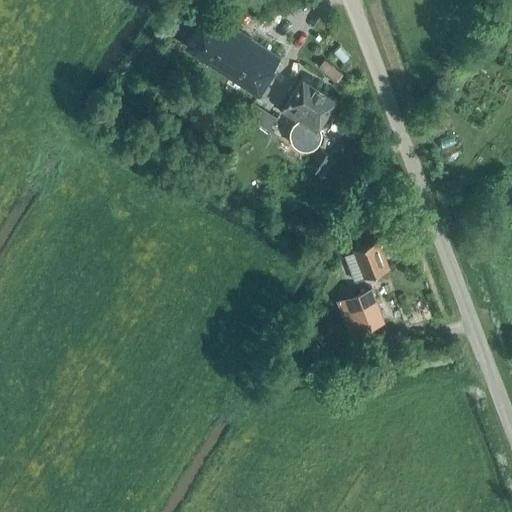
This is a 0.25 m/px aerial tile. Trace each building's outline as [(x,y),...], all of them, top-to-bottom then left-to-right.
[(185,44),(259,92),(275,67),(274,66),(280,57),(208,10),(202,19),(201,19),(185,44)] [(260,92),(259,92),(260,92),(248,111),(250,112),(246,117),(267,130),(281,109),(298,120),(295,124),(303,129),(305,125),(315,131),(336,99),(302,77),(282,107),(260,92)] [(320,150),(309,167),(320,174),(331,157),(320,150)] [(348,287),(365,280),(364,276),(388,267),(377,239),(353,248),(357,260),(340,267),(348,287)] [(348,335),(384,321),(371,287),(335,300),(348,335)] [(309,336),(306,344),(310,351),(317,354),(325,350),(327,342),(324,335),(326,327),(319,324),(316,333),(309,336)] [(400,329),(377,337),(382,351),(404,342),(400,329)]
